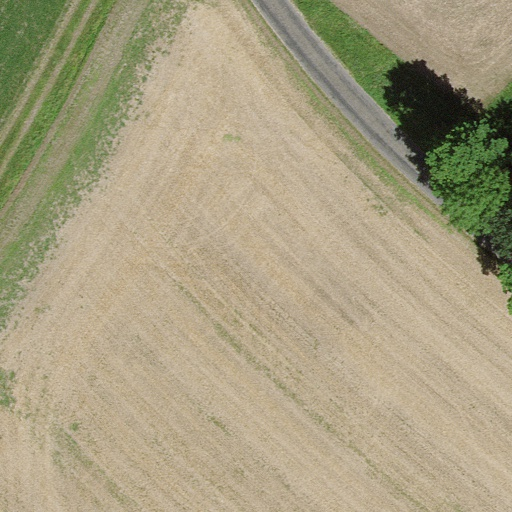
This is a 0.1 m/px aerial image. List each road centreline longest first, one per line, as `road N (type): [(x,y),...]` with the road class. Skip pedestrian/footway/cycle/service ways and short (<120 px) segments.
road 1 (unclassified): [(287,0),(422,156),(511,234)]
road 2 (track): [(0,145),(98,0)]
